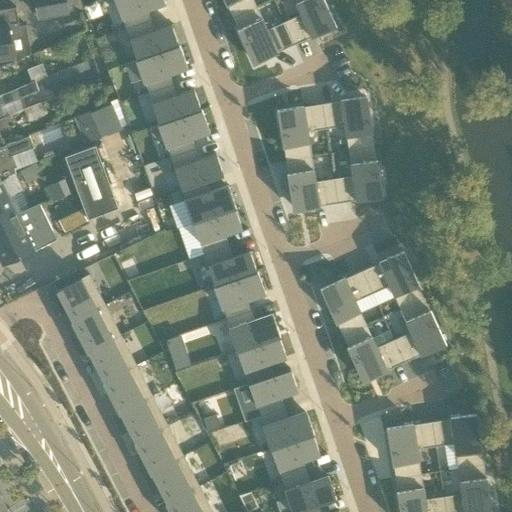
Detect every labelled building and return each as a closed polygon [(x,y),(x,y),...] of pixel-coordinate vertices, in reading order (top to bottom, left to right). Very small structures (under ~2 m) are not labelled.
[(67,12),(65,0),(35,0),(39,17),(67,12)] [(81,0),(65,0),(67,12),(85,9),(81,0)] [(116,0),(126,28),(151,20),(147,9),(164,3),(163,0),(116,0)] [(225,0),(233,17),(257,7),(253,0),(225,0)] [(294,0),(301,14),(284,22),(295,45),(326,30),(325,28),(334,24),(323,0),(294,0)] [(16,7),(0,10),(0,59),(14,57),(11,36),(21,34),(16,7)] [(257,7),(233,17),(253,61),(263,57),(264,59),(295,45),(284,22),(267,30),(257,7)] [(151,20),(126,28),(138,60),(179,46),(172,25),(155,30),(151,20)] [(179,46),(138,60),(149,92),(173,84),(169,73),(186,67),(179,46)] [(10,115),(5,117),(1,107),(40,91),(36,82),(0,96),(0,120),(5,120),(11,117),(10,115)] [(173,84),(149,92),(160,125),(201,110),(194,89),(177,95),(173,84)] [(356,99),(322,104),(326,128),(345,125),(349,151),(374,147),(367,99),(356,101),(356,99)] [(289,111),(279,113),(286,161),(312,156),(308,131),(326,128),(322,104),(289,109),(289,111)] [(201,110),(160,125),(171,157),(195,148),(192,137),(209,131),(201,110)] [(86,145),(102,138),(91,113),(90,111),(74,117),(86,145)] [(0,136),(0,135),(0,131),(13,127),(11,117),(5,120),(0,120),(0,136)] [(34,148),(29,135),(0,146),(0,180),(0,181),(0,180),(0,172),(14,167),(10,157),(21,152),(22,153),(34,148)] [(119,208),(95,145),(64,157),(88,220),(119,208)] [(353,176),(334,179),(338,203),(372,198),(371,196),(382,194),(374,147),(349,151),(353,176)] [(195,148),(171,157),(182,189),(207,180),(207,181),(224,175),(216,153),(199,159),(195,148)] [(312,156),(286,161),(294,208),(304,206),(305,209),(338,203),(334,179),(316,182),(312,156)] [(27,183),(41,176),(34,162),(20,170),(27,183)] [(0,222),(17,214),(9,196),(20,191),(13,178),(2,183),(1,180),(0,181),(0,180),(0,222)] [(207,180),(182,189),(193,222),(235,208),(228,186),(211,192),(207,181),(207,180)] [(17,214),(0,222),(0,260),(3,266),(57,239),(50,225),(46,224),(42,217),(44,213),(40,204),(17,214)] [(235,208),(193,222),(204,254),(229,246),(225,235),(242,229),(235,208)] [(229,246),(204,254),(216,286),(257,272),(250,251),(233,257),(229,246)] [(394,257),(363,271),(373,293),(390,286),(400,309),(424,298),(404,254),(394,259),(394,257)] [(333,287),(323,291),(343,335),(366,324),(356,301),(373,293),(363,271),(332,285),(333,287)] [(257,272),(216,286),(227,318),(251,310),(247,299),(264,293),(257,272)] [(89,274),(57,291),(68,312),(80,306),(85,316),(105,305),(89,274)] [(411,332),(394,340),(404,362),(435,348),(434,346),(444,342),(424,298),(400,309),(411,332)] [(90,326),(78,332),(89,352),(121,335),(105,305),(85,316),(90,326)] [(251,310),(227,318),(238,351),(279,336),(272,315),(255,321),(251,310)] [(366,324),(343,335),(363,379),(372,374),(373,376),(404,362),(394,340),(377,347),(366,324)] [(121,335),(89,352),(99,372),(111,366),(116,376),(137,365),(121,335)] [(279,336),(238,351),(249,384),(274,375),(270,363),(287,358),(279,336)] [(121,386),(109,392),(120,412),(152,396),(137,365),(116,376),(121,386)] [(274,375),(249,384),(260,416),(285,408),(281,397),(298,391),(290,369),(274,375)] [(152,396),(120,412),(130,432),(142,426),(148,436),(168,426),(152,396)] [(285,408),(260,416),(271,448),(313,434),(306,412),(289,418),(285,408)] [(466,416),(432,421),(436,446),(454,443),(458,468),(484,464),(476,417),(466,418),(466,416)] [(399,429),(388,431),(396,478),(421,474),(417,449),(436,446),(432,421),(398,427),(399,429)] [(153,447),(141,453),(151,473),(184,456),(168,426),(148,436),(153,447)] [(313,434),(271,448),(283,480),(307,472),(303,461),(320,455),(313,434)] [(184,456),(151,473),(162,493),(174,487),(179,497),(200,486),(184,456)] [(462,493),(444,496),(446,511),(488,511),(491,511),(484,464),(458,468),(462,493)] [(307,472),(283,480),(293,511),(295,511),(318,504),(318,505),(335,499),(328,477),(311,483),(307,472)] [(421,474),(396,478),(401,511),(446,511),(444,496),(425,499),(421,474)] [(184,507),(174,511),(213,511),(200,486),(179,497),(184,507)]
